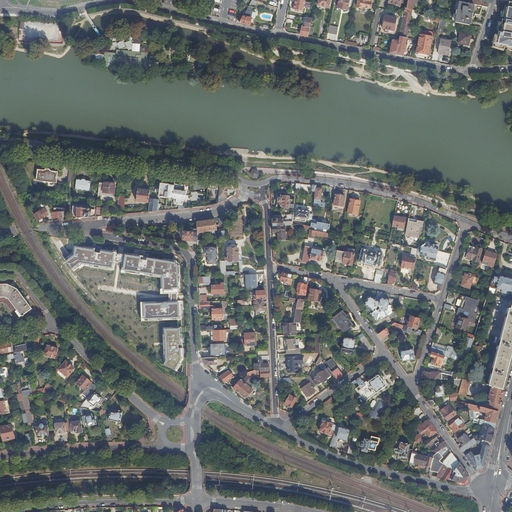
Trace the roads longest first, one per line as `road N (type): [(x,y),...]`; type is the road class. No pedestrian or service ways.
road 1 (residential): [(242,181),(0,144)]
road 2 (residential): [(205,390),(194,362),(186,254),(93,234),(89,224)]
road 3 (tertiary): [(277,428),(366,467),(491,497)]
road 4 (residential): [(465,221),(368,186),(280,176),(264,183)]
road 5 (residential): [(197,501),(0,510)]
road 6 (residential): [(277,36),(470,72)]
road 7 (residential): [(0,456),(173,448)]
road 8 (residential): [(268,265),(277,428)]
road 9 (residential): [(89,224),(202,215),(241,199)]
road 10 (residential): [(132,2),(277,36)]
road 11 (residential): [(491,497),(411,389)]
road 12 (tertiary): [(155,418),(58,325)]
road 13 (residential): [(384,354),(277,428)]
road 14 (residential): [(4,10),(63,13),(132,2)]
